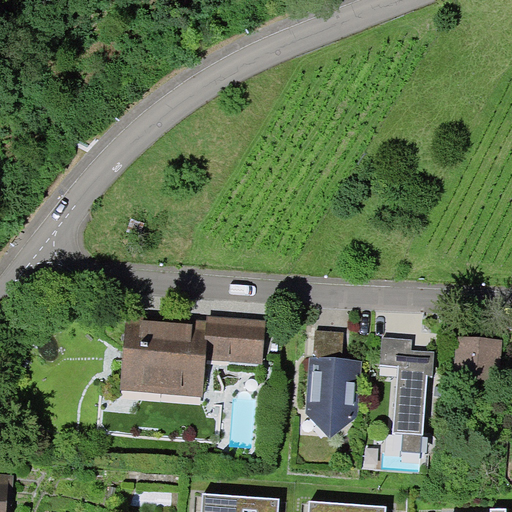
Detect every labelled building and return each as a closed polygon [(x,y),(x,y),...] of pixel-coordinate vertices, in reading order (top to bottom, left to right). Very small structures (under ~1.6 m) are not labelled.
[(205,323),(204,331),(124,324),(119,386),(201,393),(204,358),(261,363),(264,328),(205,323)] [(358,337),(313,334),(307,422),(352,425),(358,337)] [(430,379),(432,356),(409,354),(410,343),(381,340),(378,368),(397,369),(391,436),(421,439),(426,378),(430,379)] [(496,344),(456,341),(453,382),(494,384),(496,344)] [(203,493),(201,511),(278,511),(279,499),(203,493)] [(384,511),(385,505),(310,501),(309,511),(384,511)]
